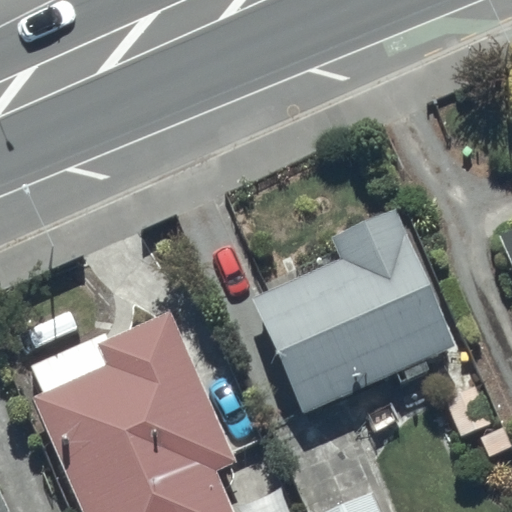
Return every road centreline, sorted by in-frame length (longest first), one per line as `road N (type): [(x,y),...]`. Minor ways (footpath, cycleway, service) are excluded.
road 1 (trunk): [(408,0),(0,177)]
road 2 (trunk): [(0,52),(115,0)]
